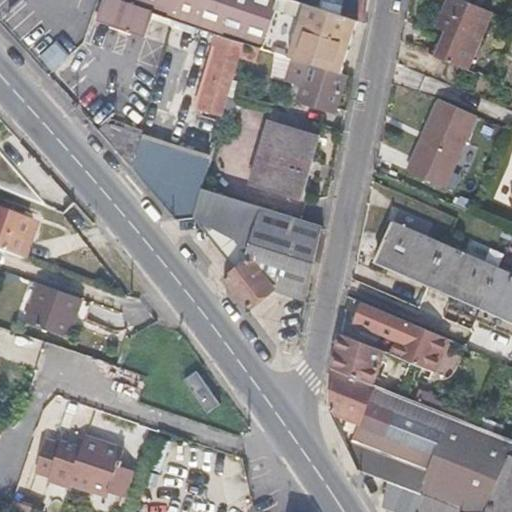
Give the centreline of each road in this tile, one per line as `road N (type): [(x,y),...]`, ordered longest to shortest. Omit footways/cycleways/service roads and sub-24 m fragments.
road 1 (primary): [(293,436),(186,287),(0,79)]
road 2 (residential): [(293,436),(388,0)]
